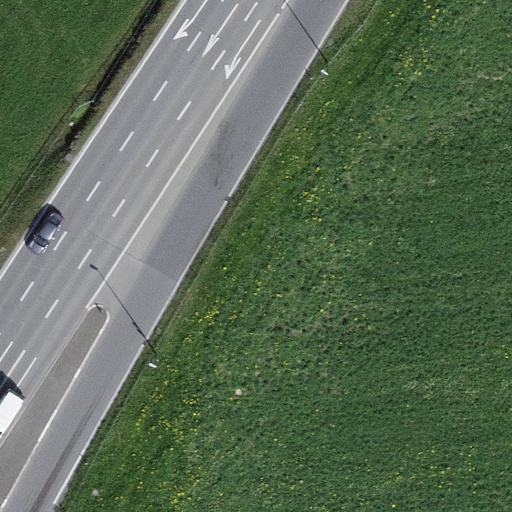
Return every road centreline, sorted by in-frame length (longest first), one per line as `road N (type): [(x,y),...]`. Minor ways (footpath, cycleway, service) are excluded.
road 1 (primary): [(25,511),(140,312),(179,148)]
road 2 (primary): [(274,0),(179,148)]
road 3 (primary): [(179,148),(65,270)]
road 4 (primary): [(65,270),(0,378)]
